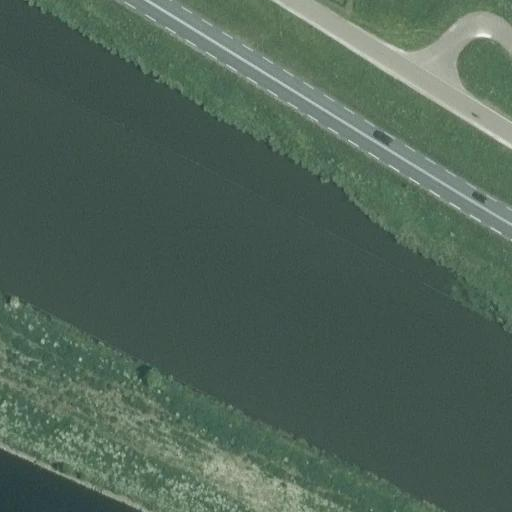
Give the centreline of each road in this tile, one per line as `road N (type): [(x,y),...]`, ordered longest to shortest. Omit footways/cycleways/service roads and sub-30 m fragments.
road 1 (primary): [(511,227),(139,0)]
road 2 (tertiary): [(511,137),(290,0)]
